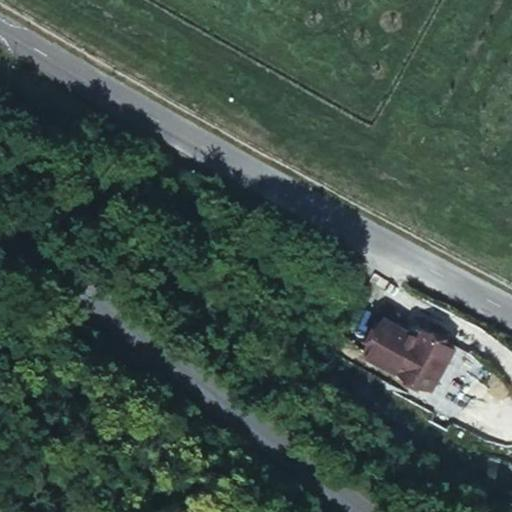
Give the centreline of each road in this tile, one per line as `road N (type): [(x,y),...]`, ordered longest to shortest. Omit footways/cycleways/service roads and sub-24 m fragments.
road 1 (secondary): [(511,313),(0,24)]
road 2 (tertiary): [(0,237),(29,251),(362,511)]
